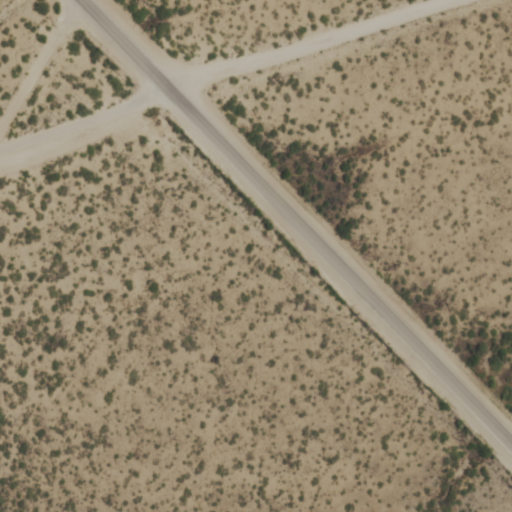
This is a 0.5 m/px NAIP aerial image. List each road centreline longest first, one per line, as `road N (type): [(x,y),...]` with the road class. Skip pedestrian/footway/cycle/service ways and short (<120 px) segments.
road 1 (residential): [(511,441),(83,0)]
road 2 (residential): [(446,0),(169,88)]
road 3 (residential): [(0,152),(169,88)]
road 4 (residential): [(0,128),(79,0)]
